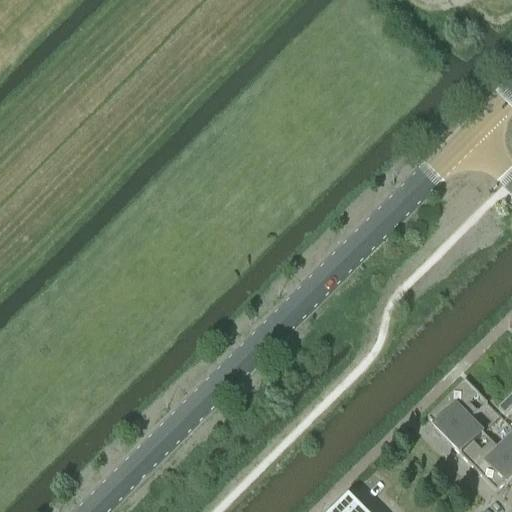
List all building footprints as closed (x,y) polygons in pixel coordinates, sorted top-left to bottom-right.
[(465,385),(427,422),(436,430),(433,433),(434,433),(442,441),(464,419),(469,424),(477,416),(468,407),(477,398),(465,385)] [(505,418),(511,410),(511,398),(498,412),(505,418)] [(464,419),(442,441),(450,449),(450,450),(451,450),(461,460),(474,447),(483,438),(473,428),(469,424),(464,419)] [(499,454),(494,459),(511,476),(511,443),(511,442),(503,450),(499,454)] [(474,447),(461,460),(473,472),(496,495),(504,487),(507,489),(507,488),(511,483),(511,476),(494,459),(499,454),(495,450),(491,447),(482,456),(474,447)] [(356,511),(346,502),(336,511),(356,511)]
